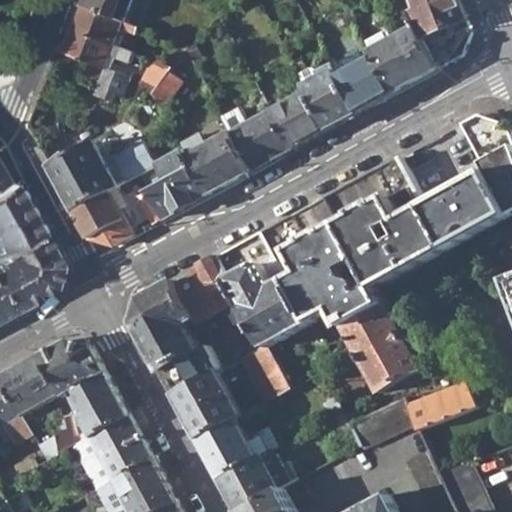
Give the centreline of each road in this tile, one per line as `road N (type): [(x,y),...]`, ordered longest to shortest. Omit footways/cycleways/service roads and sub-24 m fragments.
road 1 (residential): [(97,292),(511,66)]
road 2 (tertiary): [(97,292),(217,511)]
road 3 (tertiary): [(5,136),(97,292)]
road 4 (residential): [(59,0),(5,136)]
